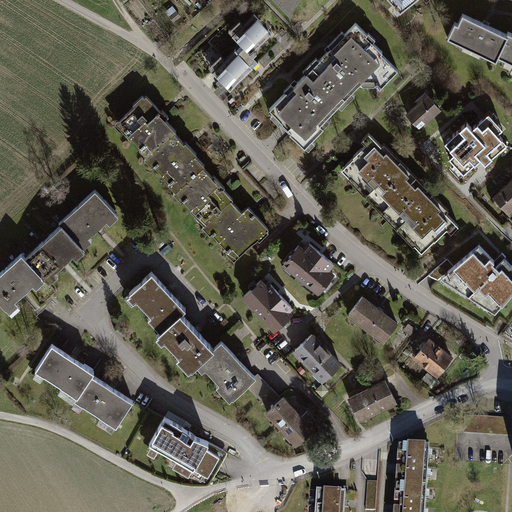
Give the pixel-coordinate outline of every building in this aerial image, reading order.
[(273,0),(288,15),(296,0),(273,0)] [(387,0),(388,1),(388,0),(393,6),(395,5),(400,10),(397,12),(398,13),(413,0),(387,0)] [(174,22),(182,15),(173,5),(165,12),(174,22)] [(495,55),(505,34),(483,24),(461,13),(456,23),(453,21),(445,37),(461,45),(462,42),(479,50),(478,52),(493,59),(495,55)] [(257,63),(248,54),(269,33),(252,15),(242,25),(238,21),(227,32),(239,45),(224,60),(220,56),(208,67),(229,89),(257,63)] [(315,57),(308,64),(346,101),(353,94),(350,91),(359,81),(362,84),(372,84),(375,82),(379,85),(395,69),(379,53),(380,51),(370,41),(373,38),(367,31),(365,33),(354,21),(343,33),(340,30),(325,45),(327,47),(324,50),(325,51),(317,59),(315,57)] [(508,69),(511,71),(511,34),(506,31),(505,34),(495,55),(511,63),(508,69)] [(346,101),(308,64),(301,70),(304,73),(291,85),(289,83),(282,89),(284,91),(268,108),(271,111),(268,115),(276,123),(301,147),(304,151),(313,142),(309,139),(327,121),(324,118),(336,105),(339,108),(346,101)] [(417,102),(405,113),(417,127),(438,108),(423,92),(415,100),(416,101),(417,102)] [(111,120),(143,154),(170,129),(172,128),(154,109),(155,108),(141,93),(140,95),(138,93),(128,101),(130,103),(111,120)] [(171,189),(199,164),(200,162),(190,151),(191,149),(181,138),(179,139),(170,129),(143,154),(141,156),(148,164),(150,162),(165,179),(163,181),(171,189)] [(377,208),(413,174),(382,141),(378,144),(366,130),(358,137),(362,142),(359,145),(338,165),(345,172),(344,173),(377,208)] [(201,223),(228,199),(229,197),(218,185),(220,184),(213,176),(211,177),(199,164),(171,189),(169,190),(177,198),(178,196),(188,206),(187,208),(201,223)] [(413,174),(377,208),(410,243),(411,242),(418,249),(443,225),(448,231),(456,224),(443,210),(445,207),(413,174)] [(492,196),(504,209),(510,204),(511,206),(511,205),(511,189),(506,183),(492,196)] [(120,216),(97,191),(60,225),(62,227),(83,250),(93,242),(90,239),(108,222),(111,225),(120,216)] [(228,199),(201,223),(199,225),(206,232),(208,231),(225,249),(223,251),(230,259),(254,237),(256,239),(265,231),(263,228),(265,226),(244,204),(238,210),(228,199)] [(83,250),(62,227),(25,261),(44,281),(48,286),(58,278),(55,275),(73,258),(76,261),(85,252),(83,250)] [(281,263),(316,290),(331,271),(296,244),(281,263)] [(477,244),(445,271),(460,286),(463,283),(478,298),(481,295),(495,309),(511,289),(511,267),(502,258),(499,260),(496,257),(492,260),(477,244)] [(25,261),(20,256),(0,274),(0,307),(7,315),(16,307),(14,304),(25,293),(32,287),(35,290),(44,281),(25,261)] [(178,311),(183,307),(167,290),(150,271),(127,292),(133,299),(134,298),(149,314),(148,314),(161,328),(178,311)] [(242,294),(273,327),(289,312),(259,279),(242,294)] [(346,314),(381,340),(395,321),(360,294),(346,314)] [(196,361),(212,347),(197,331),(178,311),(161,328),(156,332),(190,368),(196,361)] [(319,379),(338,363),(325,348),(309,331),(290,347),(319,379)] [(415,357),(437,374),(451,356),(429,339),(415,357)] [(246,385),(256,377),(255,376),(237,358),(220,340),(212,347),(196,361),(203,368),(204,367),(218,382),(217,383),(231,398),(246,385)] [(93,375),(95,372),(73,357),(53,345),(35,374),(43,379),(45,375),(64,387),(62,391),(77,401),(93,375)] [(246,385),(259,399),(271,388),(258,373),(255,376),(256,377),(246,385)] [(117,431),(136,402),(93,375),(77,401),(75,404),(83,409),(85,406),(104,418),(102,421),(117,431)] [(370,387),(349,398),(360,419),(396,400),(385,379),(370,387)] [(316,390),(322,396),(328,390),(322,384),(316,390)] [(282,398),(271,388),(259,399),(270,410),(282,398)] [(277,419),(282,425),(297,412),(283,397),(282,398),(270,410),(267,412),(275,421),(277,419)] [(188,421),(169,410),(164,419),(186,431),(189,433),(191,428),(186,425),(188,421)] [(301,416),(297,412),(282,425),(298,442),(319,422),(308,410),(301,416)] [(511,418),(465,416),(464,431),(511,434),(511,418)] [(207,449),(210,444),(189,433),(186,431),(164,419),(149,445),(152,446),(148,452),(155,457),(159,451),(177,461),(173,467),(190,476),(194,470),(209,478),(220,457),(207,449)] [(401,487),(427,489),(430,448),(404,446),(403,457),(397,456),(397,464),(402,465),(402,470),(397,469),(396,477),(402,478),(401,487)] [(368,481),(366,510),(376,511),(378,482),(368,481)] [(425,511),(427,489),(401,487),(400,497),(395,496),(394,504),(400,505),(400,510),(394,509),(393,511),(425,511)] [(345,501),(345,493),(318,491),(317,506),(344,508),(345,501)]
